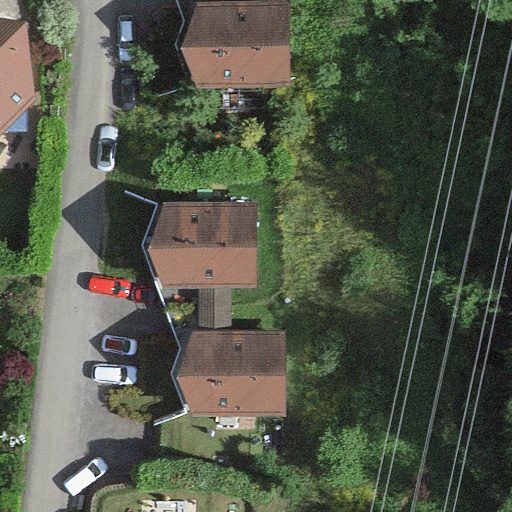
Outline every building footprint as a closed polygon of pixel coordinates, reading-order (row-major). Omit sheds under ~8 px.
[(287,5),(191,6),(192,86),(289,84),(287,5)] [(30,18),(0,14),(0,137),(39,100),(30,18)] [(259,208),(163,209),(164,289),(260,287),(259,208)] [(289,334),(192,336),(194,415),(290,414),(289,334)] [(95,488),(93,511),(147,511),(148,490),(95,488)]
